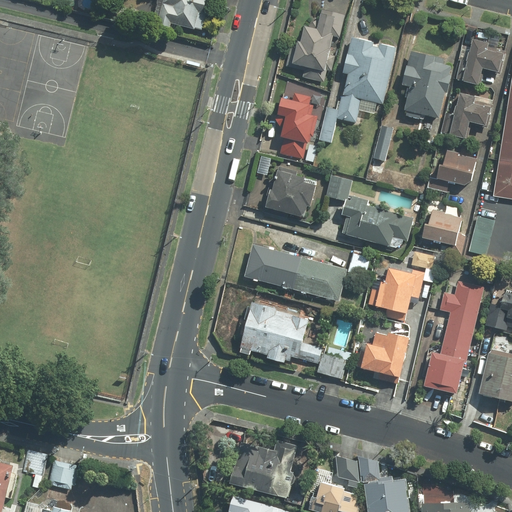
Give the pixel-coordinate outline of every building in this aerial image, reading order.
[(207,0),(155,0),(149,30),(170,34),(171,27),(200,33),(207,0)] [(303,29),(300,43),(290,48),(286,67),(305,71),(303,78),(325,83),(328,71),(331,71),(335,51),(329,50),(332,36),(340,38),(345,16),(321,11),(317,32),(303,29)] [(356,125),(359,112),(376,115),(378,105),(383,106),(395,49),(350,39),(342,75),(347,76),(339,112),(327,109),(319,142),(332,144),(337,121),(356,125)] [(488,45),(472,41),(466,63),(460,62),(456,80),(481,86),(485,71),(497,75),(502,56),(486,52),(488,45)] [(408,89),(401,116),(423,122),(424,116),(438,119),(450,68),(444,67),(445,61),(410,53),(402,87),(408,89)] [(511,74),(494,197),(511,199),(511,74)] [(309,107),(311,97),(280,92),(277,109),(285,111),(280,140),(283,140),(280,156),(307,161),(311,138),(314,139),(318,117),(311,116),(313,107),(309,107)] [(475,98),(456,95),(454,107),(452,117),(449,135),(466,139),(468,125),(488,129),(493,102),(475,98)] [(393,130),(381,127),(375,159),(387,162),(393,130)] [(436,182),(464,188),(471,182),(476,158),(446,151),(443,169),(439,168),(436,182)] [(267,176),(271,159),(261,157),(257,174),(267,176)] [(310,209),(317,183),(295,177),(297,170),(276,165),(264,208),(304,219),(307,208),(310,209)] [(354,182),(332,176),(326,197),(344,202),(341,216),(346,218),(341,236),(388,249),(397,249),(403,246),(404,241),(408,242),(414,220),(367,207),(369,201),(350,196),(354,182)] [(462,219),(432,212),(428,228),(423,227),(420,239),(455,247),(462,219)] [(345,271),(253,247),(244,279),(337,304),(345,271)] [(355,250),(348,272),(366,277),(373,255),(355,250)] [(419,299),(424,273),(389,265),(382,293),(372,290),(368,308),(406,317),(411,297),(419,299)] [(422,388),(455,397),(464,364),(465,364),(486,284),(459,277),(454,296),(446,294),(442,311),(451,313),(440,355),(431,353),(422,388)] [(507,326),(511,327),(511,294),(503,293),(499,309),(491,306),(486,326),(506,331),(507,326)] [(284,359),(299,363),(300,359),(319,364),(323,349),(302,344),(308,321),(249,306),(239,348),(267,355),(265,360),(283,364),(284,359)] [(409,341),(377,333),(373,347),(363,344),(357,370),(399,380),(409,341)] [(347,361),(323,354),(318,374),(342,381),(347,361)] [(511,360),(488,354),(477,394),(511,403),(511,360)] [(273,451),(239,442),(228,485),(283,500),(297,446),(276,440),(273,451)] [(47,454),(26,449),(21,470),(42,475),(47,454)] [(408,511),(404,484),(383,482),(380,463),(357,455),(366,511),(408,511)] [(337,473),(317,468),(305,508),(318,511),(359,511),(357,462),(336,456),(337,473)] [(76,464),(53,458),(47,483),(70,488),(76,464)] [(13,464),(0,461),(0,511),(3,511),(2,511),(13,464)] [(289,511),(290,511),(231,497),(227,511),(289,511)]
